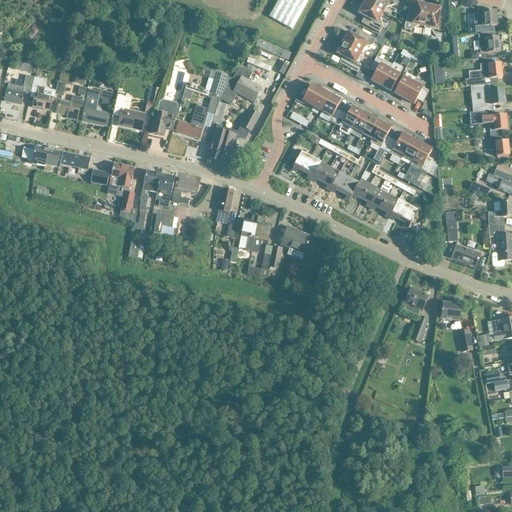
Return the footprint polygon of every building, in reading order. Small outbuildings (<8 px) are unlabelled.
[(308,0),(278,0),(269,17),(291,30),(308,0)] [(365,0),(364,3),(383,14),(386,8),(394,6),(397,0),(365,0)] [(476,10),(479,2),(472,0),(467,0),(466,7),(476,10)] [(424,27),(429,7),(424,6),(424,4),(417,2),(414,14),(408,12),(404,29),(410,31),(418,26),(424,27)] [(380,19),(383,14),(364,3),(362,8),(360,7),(357,13),(367,19),(364,25),(379,34),(382,28),(380,19)] [(429,7),(424,27),(430,29),(434,37),(441,38),(445,21),(438,19),(441,8),(434,6),(434,8),(429,7)] [(478,27),(475,28),(475,35),(478,34),(479,34),(489,33),(494,33),(493,27),(497,26),(496,12),(496,11),(476,13),(478,27)] [(342,44),(361,54),(364,48),(373,46),(376,40),(360,32),(357,38),(346,32),(343,38),(345,39),(342,44)] [(471,53),(469,54),(470,61),(474,61),(486,59),(485,54),(487,54),(489,54),(499,53),(498,38),(495,38),(494,38),(494,33),(489,33),(479,34),(478,34),(479,40),(480,52),(471,53)] [(358,59),(361,54),(342,44),(340,48),(338,47),(335,53),(345,59),(342,65),(358,74),(361,68),(358,59)] [(404,50),(401,55),(410,61),(411,59),(413,55),(404,50)] [(381,87),(390,71),(387,70),(388,69),(380,65),(382,62),(376,58),(370,70),(375,73),(371,81),(370,81),(378,85),(381,87)] [(391,92),(399,77),(400,77),(400,76),(399,76),(403,69),(393,64),(390,71),(381,87),(383,88),(391,93),(391,92)] [(500,64),(490,65),(481,66),(482,73),(470,74),(470,81),(466,81),(466,88),(484,86),(483,81),(502,79),(500,64)] [(225,94),(221,100),(231,105),(237,95),(254,104),(262,89),(248,81),(252,74),(240,68),(233,80),(228,88),(225,94)] [(362,71),(358,79),(363,82),(367,74),(362,71)] [(213,72),(207,92),(209,93),(208,97),(211,98),(211,100),(217,103),(218,100),(219,101),(220,101),(221,100),(225,94),(228,88),(233,80),(228,78),(228,77),(213,72)] [(394,93),(393,94),(401,98),(404,99),(413,83),(415,79),(406,74),(404,78),(402,77),(402,78),(394,93)] [(32,87),(34,78),(26,76),(23,85),(32,87)] [(37,89),(35,99),(33,108),(48,112),(52,98),(54,98),(55,92),(44,90),(44,89),(42,89),(44,81),(34,78),(32,87),(32,88),(37,89)] [(413,83),(404,99),(407,101),(414,105),(415,104),(414,104),(417,100),(422,103),(428,92),(423,89),(425,84),(415,79),(413,83)] [(66,85),(58,83),(55,96),(63,97),(66,85)] [(21,106),(24,89),(15,87),(15,86),(8,85),(4,102),(21,106)] [(303,87),(295,101),(301,104),(302,102),(312,107),(321,91),(314,87),(311,85),(310,88),(307,86),(306,89),(303,87)] [(80,88),(79,91),(78,95),(85,97),(87,89),(80,87),(80,88)] [(504,105),(503,90),(489,91),(490,98),(470,100),(470,107),(467,108),(468,113),(471,113),(486,112),(485,106),(504,105)] [(100,93),(99,93),(89,91),(85,110),(82,122),(96,125),(97,122),(107,125),(109,115),(95,112),(99,98),(100,93)] [(115,102),(117,95),(99,91),(99,93),(100,93),(99,98),(115,102)] [(322,112),(331,96),(328,95),(328,94),(321,91),(312,107),(322,112)] [(117,95),(115,102),(113,112),(112,118),(113,116),(120,118),(119,125),(135,129),(135,131),(141,132),(145,115),(135,113),(124,111),(125,105),(124,105),(126,97),(117,95)] [(334,127),(335,125),(342,113),(336,110),(340,102),(341,102),(333,97),(333,98),(331,96),(322,112),(331,117),(329,122),(331,122),(330,124),(334,127)] [(70,119),(77,121),(80,107),(82,107),(84,100),(73,97),(71,104),(59,102),(57,113),(71,116),(70,119)] [(213,115),(217,103),(211,100),(207,113),(213,115)] [(173,131),(176,118),(178,107),(176,104),(162,101),(158,103),(151,134),(164,137),(165,130),(173,131)] [(147,102),(145,113),(151,114),(155,104),(149,102),(147,102)] [(219,103),(212,124),(220,126),(226,106),(219,103)] [(179,122),(179,123),(176,132),(199,140),(207,115),(205,114),(206,109),(197,106),(191,126),(179,122)] [(342,113),(335,125),(340,128),(339,131),(349,136),(352,130),(356,123),(361,113),(362,113),(359,111),(351,107),(351,108),(347,116),(342,113)] [(250,111),(241,128),(250,133),(259,116),(250,111)] [(469,114),(469,117),(470,126),(474,126),(489,124),(489,132),(494,132),(497,132),(506,131),(505,116),(492,117),(492,112),(482,113),(473,114),(469,114)] [(362,135),(371,118),(364,114),(362,113),(361,113),(356,123),(352,130),(362,135)] [(302,126),(305,120),(294,114),(290,120),(302,126)] [(372,140),(381,123),(378,122),(371,118),(362,135),(372,140)] [(385,152),(392,140),(386,137),(391,129),(391,130),(391,129),(384,125),(381,123),(372,140),(370,144),(385,152)] [(216,130),(207,160),(228,166),(236,136),(216,130)] [(401,161),(403,156),(412,140),(409,139),(409,138),(401,134),(401,135),(397,143),(392,140),(385,152),(401,161)] [(502,137),(492,138),(481,139),(482,149),(490,149),(490,151),(496,151),(496,158),(509,156),(508,142),(502,142),(502,137)] [(413,162),(422,145),(415,141),(415,142),(412,140),(403,156),(413,162)] [(334,154),(336,150),(326,144),(324,148),(334,154)] [(422,145),(413,162),(410,166),(421,172),(426,174),(426,173),(432,176),(438,179),(437,170),(436,169),(438,165),(427,159),(432,151),(428,149),(422,145)] [(319,146),(316,150),(354,171),(357,166),(319,146)] [(45,168),(49,151),(35,148),(34,152),(24,149),(21,159),(22,159),(28,160),(27,162),(32,163),(32,165),(44,168),(45,168)] [(354,149),(352,154),(358,157),(360,152),(354,149)] [(299,171),(307,156),(297,150),(293,158),(297,160),(292,170),(296,173),(297,170),(299,171)] [(344,159),(346,155),(336,150),(334,154),(344,159)] [(45,168),(44,168),(43,171),(51,173),(52,167),(56,168),(57,163),(59,153),(49,151),(45,168)] [(63,154),(60,164),(60,165),(79,169),(78,174),(86,176),(90,160),(63,154)] [(354,164),(356,161),(346,155),(344,159),(354,164)] [(307,179),(317,161),(307,156),(299,171),(306,175),(305,178),(307,179)] [(356,161),(354,164),(360,168),(364,161),(360,158),(358,162),(356,161)] [(31,165),(32,165),(32,163),(27,162),(28,160),(22,159),(20,165),(31,168),(31,165)] [(319,182),(327,167),(317,161),(307,179),(315,183),(316,181),(319,182)] [(114,165),(111,174),(107,195),(123,198),(120,212),(121,212),(120,213),(104,209),(103,212),(104,213),(103,215),(119,218),(119,219),(135,223),(137,211),(131,209),(134,195),(128,193),(129,190),(131,182),(134,169),(114,165)] [(405,176),(402,181),(410,185),(413,187),(415,188),(417,189),(419,185),(415,183),(420,174),(421,172),(410,166),(405,176)] [(327,190),(337,172),(327,167),(319,182),(327,186),(326,189),(327,190)] [(489,175),(486,182),(499,188),(498,190),(511,196),(511,176),(496,170),(493,177),(489,175)] [(93,171),(91,184),(106,187),(109,174),(93,171)] [(378,171),(375,175),(383,180),(385,177),(386,176),(378,171)] [(157,194),(161,176),(146,172),(144,182),(140,201),(141,201),(139,211),(145,212),(148,197),(145,196),(146,191),(157,194)] [(338,192),(346,177),(337,172),(327,190),(334,194),(335,191),(338,192)] [(161,207),(167,177),(161,176),(157,194),(156,200),(159,201),(158,207),(161,207)] [(167,177),(161,207),(168,209),(171,196),(172,188),(175,179),(167,177)] [(347,200),(356,183),(346,177),(338,192),(346,197),(345,199),(347,200)] [(393,186),(395,182),(385,177),(383,180),(393,186)] [(177,179),(175,189),(174,190),(196,195),(199,184),(177,179)] [(37,192),(48,192),(49,180),(38,180),(37,192)] [(360,200),(368,185),(360,180),(358,184),(356,183),(347,200),(349,202),(351,198),(355,200),(356,198),(360,200)] [(403,191),(405,187),(395,182),(393,186),(403,191)] [(368,208),(378,190),(368,185),(360,200),(367,204),(366,206),(368,208)] [(441,185),(440,196),(449,196),(449,185),(441,185)] [(484,190),(495,195),(498,189),(487,185),(484,190)] [(405,187),(403,191),(413,197),(415,193),(405,187)] [(223,190),(221,199),(215,222),(226,225),(231,202),(233,192),(223,190)] [(379,210),(388,195),(378,190),(368,208),(374,211),(375,208),(379,210)] [(388,218),(398,201),(388,195),(379,210),(386,214),(385,217),(388,218)] [(173,196),(172,204),(187,207),(189,200),(173,196)] [(399,221),(407,206),(398,201),(388,218),(393,221),(394,218),(399,221)] [(494,212),(487,212),(488,225),(504,225),(504,218),(511,217),(511,206),(511,203),(502,203),(500,204),(500,203),(494,203),(494,212)] [(407,206),(399,221),(405,224),(404,227),(408,229),(414,219),(418,221),(422,214),(407,206)] [(457,242),(455,213),(445,213),(447,243),(457,242)] [(102,216),(101,220),(116,225),(117,221),(102,216)] [(161,227),(163,217),(157,216),(154,233),(161,235),(162,227),(161,227)] [(162,227),(161,235),(173,237),(176,219),(163,217),(161,227),(162,227)] [(252,253),(259,218),(252,217),(251,224),(244,223),(241,237),(248,238),(245,252),(252,253)] [(264,227),(265,224),(265,219),(259,218),(252,253),(258,254),(261,241),(268,242),(271,228),(264,227)] [(229,225),(226,237),(234,239),(237,227),(229,225)] [(504,225),(488,225),(488,234),(489,238),(493,238),(492,234),(495,234),(505,233),(504,225)] [(295,232),(295,231),(288,228),(281,246),(291,249),(289,253),(290,255),(300,259),(302,258),(304,254),(305,254),(305,252),(311,255),(315,247),(308,244),(311,238),(295,232)] [(511,260),(511,235),(496,237),(497,254),(493,254),(492,256),(492,266),(494,268),(503,267),(504,265),(504,261),(511,260)] [(128,258),(137,260),(140,243),(131,242),(128,258)] [(273,247),(270,268),(277,270),(281,249),(273,247)] [(456,247),(455,249),(451,259),(476,267),(480,256),(456,247)] [(233,248),(230,263),(236,264),(239,250),(233,248)] [(264,255),(259,278),(267,280),(269,271),(267,271),(270,256),(264,255)] [(247,273),(246,280),(258,283),(260,275),(247,273)] [(409,290),(406,300),(404,304),(406,305),(404,311),(418,316),(420,311),(423,312),(425,307),(428,297),(409,290)] [(459,322),(461,313),(462,303),(453,302),(453,305),(442,304),(440,319),(459,322)] [(419,343),(428,320),(420,317),(410,340),(419,343)] [(511,318),(491,322),(495,342),(511,338),(511,318)] [(462,352),(472,350),(468,331),(458,332),(462,352)] [(481,357),(495,354),(493,346),(480,349),(481,357)] [(493,383),(500,382),(498,374),(485,376),(487,384),(493,383)] [(500,382),(493,383),(495,392),(509,389),(507,381),(500,382)] [(504,400),(511,398),(511,391),(509,392),(509,393),(503,394),(504,400)] [(510,417),(511,416),(511,410),(509,412),(504,412),(504,414),(496,415),(496,420),(503,419),(510,417)] [(503,419),(505,419),(506,424),(511,423),(511,416),(510,417),(503,419)] [(511,477),(511,468),(496,469),(497,478),(502,478),(502,479),(511,477)] [(477,495),(486,494),(485,484),(476,485),(477,495)] [(483,503),(483,498),(477,497),(477,511),(490,511),(490,503),(483,503)]
